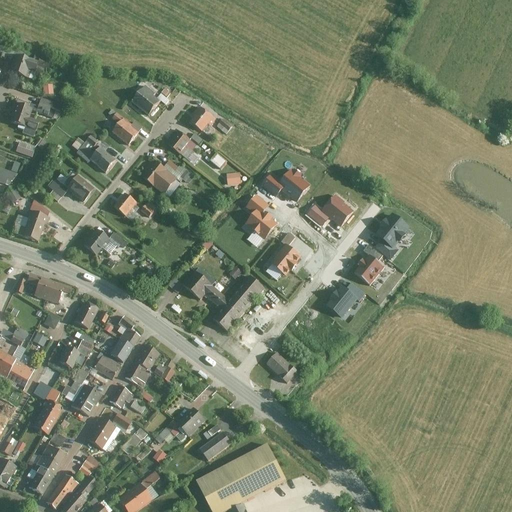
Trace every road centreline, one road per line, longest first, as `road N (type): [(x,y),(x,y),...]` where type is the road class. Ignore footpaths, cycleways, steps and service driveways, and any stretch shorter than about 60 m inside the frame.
road 1 (residential): [(154,324),(41,510)]
road 2 (residential): [(52,267),(184,100)]
road 3 (secondary): [(234,383),(326,457),(368,511)]
road 4 (residential): [(88,283),(0,438)]
road 5 (residential): [(336,255),(234,383)]
